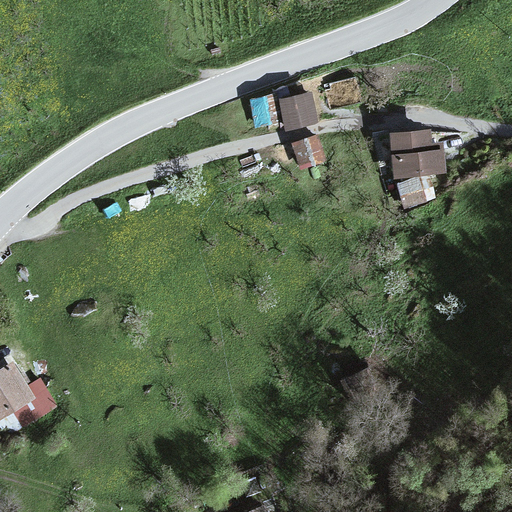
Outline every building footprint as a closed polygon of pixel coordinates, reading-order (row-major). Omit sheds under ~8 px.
[(304,75),(274,86),(277,93),(307,82),(304,75)] [(273,93),(250,100),(258,131),(283,124),(286,134),(318,125),(309,92),(276,101),(273,93)] [(429,127),(385,135),(394,185),(438,177),(429,127)] [(319,139),(295,148),(305,176),(329,166),(319,139)] [(12,364),(0,372),(0,425),(3,423),(36,400),(30,391),(12,364)] [(43,382),(30,391),(36,400),(3,423),(15,440),(61,408),(43,382)] [(274,511),(271,503),(252,511),(274,511)]
